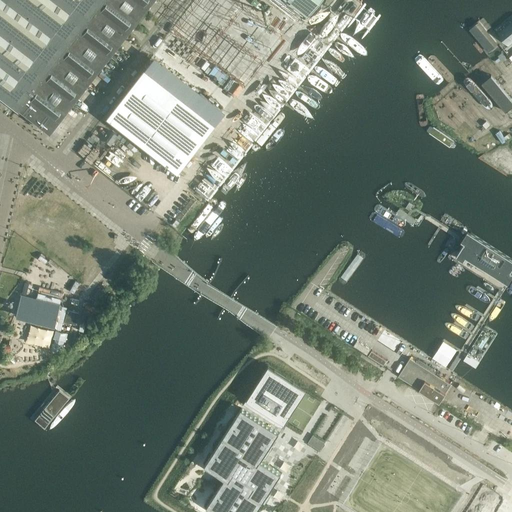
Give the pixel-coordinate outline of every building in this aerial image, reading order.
[(150,0),(0,0),(0,93),(48,131),(150,0)] [(234,0),(194,0),(162,42),(233,98),(282,36),(234,0)] [(314,0),(289,0),(305,12),(314,0)] [(468,29),(487,53),(500,43),(480,19),(468,29)] [(511,21),(498,32),(508,45),(511,42),(511,21)] [(175,171),(214,123),(142,67),(104,116),(176,172),(176,171),(175,171)] [(511,106),(511,99),(491,75),(482,83),(506,112),(511,106)] [(469,86),(496,117),(503,111),(475,80),(469,86)] [(511,278),(511,258),(469,230),(453,255),(505,289),(511,278)] [(20,296),(15,315),(54,326),(56,326),(56,329),(60,330),(66,307),(62,305),(60,303),(61,299),(37,293),(36,297),(35,299),(35,300),(20,296)] [(67,310),(64,321),(75,324),(78,313),(67,310)] [(54,342),(52,349),(60,351),(61,350),(64,341),(61,341),(64,333),(59,331),(56,339),(55,341),(55,342),(54,342)] [(357,341),(354,346),(367,354),(370,349),(357,341)] [(372,350),(368,355),(384,365),(387,360),(372,350)] [(410,357),(398,376),(439,402),(440,402),(451,384),(410,357)] [(284,424),(305,392),(307,389),(268,365),(244,403),(282,427),(284,424)] [(67,390),(42,422),(53,430),(78,399),(67,390)] [(270,446),(279,432),(241,408),(204,465),(225,478),(206,507),(214,511),(255,511),(262,502),(263,502),(269,491),(281,473),(269,465),(268,464),(261,460),(270,446)]
